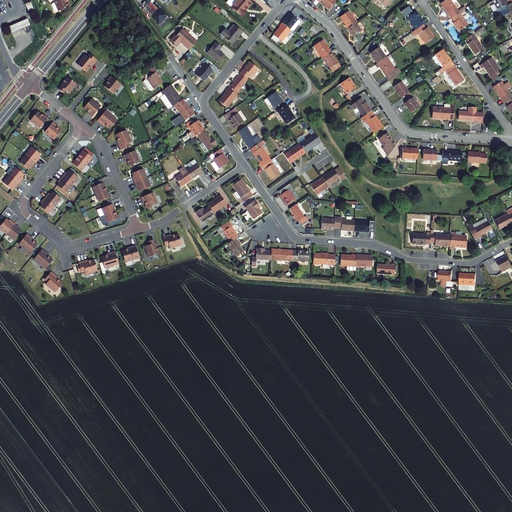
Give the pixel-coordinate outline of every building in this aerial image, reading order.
[(51,5),(54,11),(56,12),(58,11),(69,6),(67,2),(68,0),(67,0),(53,0),(55,3),(52,4),(51,5)] [(149,1),(150,0),(143,0),(145,1),(142,4),(145,7),(144,8),(153,15),(152,17),(159,23),(158,24),(162,27),(166,22),(164,21),(164,20),(166,21),(169,18),(149,1)] [(248,7),(252,3),(248,0),(237,0),(231,8),(232,8),(232,10),(234,11),(235,11),(241,16),(246,11),(244,10),(247,7),(248,7)] [(322,0),(321,2),(329,9),(336,2),(333,0),(322,0)] [(452,18),(459,13),(458,11),(453,3),(456,1),(455,0),(445,0),(440,4),(451,19),(452,18)] [(490,7),(493,12),(494,11),(501,7),(506,6),(511,3),(511,0),(495,0),(488,4),(489,7),(490,7)] [(35,14),(30,3),(25,5),(30,16),(35,14)] [(503,11),(501,13),(502,16),(508,13),(511,10),(511,3),(506,6),(501,7),(494,11),(496,13),(499,11),(499,10),(502,9),(503,11)] [(347,29),(356,23),(357,22),(349,11),(340,17),(345,25),(347,29)] [(289,13),(282,23),(290,29),(297,20),(289,13)] [(415,30),(423,24),(425,23),(422,19),(421,20),(416,13),(408,18),(408,19),(415,30)] [(468,25),(459,13),(452,18),(454,22),(454,23),(459,31),(468,25)] [(28,22),(27,20),(8,28),(11,35),(30,27),(28,22)] [(300,22),(297,20),(290,29),(291,31),(292,32),(300,22)] [(510,27),(511,26),(509,22),(501,27),(503,30),(509,28),(510,27)] [(291,31),(290,29),(282,23),(279,26),(280,26),(278,29),(278,30),(277,31),(277,30),(273,35),(282,42),(286,37),(291,31)] [(356,23),(347,29),(353,37),(362,31),(356,23)] [(237,39),(242,32),(233,24),(228,31),(229,32),(224,38),(231,44),(236,38),(237,39)] [(425,43),(434,37),(427,27),(426,28),(423,24),(415,30),(411,33),(414,37),(418,34),(425,43)] [(475,35),(484,29),(483,27),(473,33),(475,35)] [(189,50),(197,42),(182,29),(176,36),(174,35),(170,40),(177,46),(180,42),(189,50)] [(475,55),(476,54),(483,49),(473,34),(466,39),(468,43),(468,44),(475,55)] [(322,58),(331,52),(323,40),(318,44),(315,46),(314,46),(322,58)] [(207,53),(218,62),(224,55),(219,50),(221,47),(216,42),(207,53)] [(377,64),(386,58),(379,47),(370,53),(377,64)] [(441,74),(445,71),(454,65),(451,62),(446,55),(442,50),(435,55),(443,67),(439,70),(439,71),(441,74)] [(331,52),(322,58),(330,69),(338,63),(339,63),(335,58),(334,59),(332,56),(333,55),(331,52)] [(96,59),(88,53),(86,56),(83,54),(75,63),(84,71),(87,67),(87,68),(88,66),(90,64),(91,65),(96,59)] [(379,67),(389,81),(401,73),(397,68),(395,69),(387,57),(386,58),(377,64),(375,65),(378,68),(379,67)] [(484,68),(493,81),(498,77),(495,73),(500,70),(491,58),(480,66),(482,69),(484,68)] [(240,73),(247,79),(250,75),(252,76),(258,69),(249,62),(240,73)] [(341,67),(338,63),(330,69),(333,72),(341,67)] [(204,64),(195,75),(203,82),(213,71),(204,64)] [(454,65),(445,71),(456,86),(464,80),(454,65)] [(151,91),(163,83),(159,78),(160,78),(156,72),(144,81),(143,82),(149,91),(151,91)] [(229,88),(236,94),(240,90),(239,89),(248,79),(247,79),(240,73),(233,82),(234,83),(232,85),(232,84),(229,88)] [(113,94),(121,84),(110,76),(108,79),(109,80),(107,82),(106,83),(107,83),(104,87),(113,94)] [(63,93),(65,90),(69,93),(76,85),(68,77),(65,81),(65,80),(60,86),(62,87),(59,90),(63,93)] [(349,78),(340,84),(340,85),(344,90),(347,94),(356,88),(349,78)] [(393,87),(401,98),(409,92),(402,81),(393,87)] [(504,103),(506,102),(511,98),(511,96),(507,89),(511,86),(508,82),(504,85),(501,82),(493,87),(504,103)] [(181,100),(171,85),(156,95),(159,98),(160,97),(164,94),(173,106),(174,105),(181,100)] [(226,91),(224,94),(225,94),(224,95),(223,95),(218,101),(227,108),(237,95),(236,94),(229,88),(228,88),(226,91)] [(274,108),(283,102),(276,92),(267,98),(271,104),(274,108)] [(173,106),(164,94),(160,97),(169,109),(173,106)] [(371,111),(365,102),(364,103),(361,98),(350,106),(353,110),(357,108),(363,117),(371,111)] [(404,103),(411,112),(419,107),(413,98),(404,103)] [(92,117),(100,107),(91,99),(83,107),(87,110),(86,110),(88,112),(90,113),(89,114),(92,117)] [(183,99),(181,100),(174,105),(185,121),(194,115),(183,99)] [(289,107),(287,104),(277,111),(286,124),(295,118),(291,112),(290,112),(289,111),(290,110),(288,108),(289,107)] [(432,118),(453,120),(454,108),(450,108),(450,106),(448,105),(443,104),(443,107),(444,107),(444,108),(437,107),(432,107),(432,118)] [(459,112),(458,120),(476,121),(476,123),(482,123),(483,113),(476,113),(476,108),(468,108),(468,112),(459,112)] [(231,110),(224,115),(228,121),(229,120),(234,128),(243,122),(237,113),(235,115),(231,110)] [(30,120),(39,128),(48,118),(44,115),(44,116),(42,115),(40,114),(37,111),(30,120)] [(109,129),(116,120),(105,111),(97,121),(102,125),(103,124),(104,125),(106,127),(106,126),(109,129)] [(363,117),(361,118),(364,123),(366,122),(374,133),(383,127),(375,116),(374,116),(371,111),(363,117)] [(204,130),(198,121),(194,123),(189,127),(191,130),(189,131),(190,132),(188,133),(188,135),(191,139),(193,138),(197,135),(204,130)] [(52,122),(44,132),(54,140),(61,131),(58,128),(56,127),(55,125),(56,124),(52,122)] [(251,134),(246,126),(238,132),(242,137),(244,139),(243,140),(249,150),(250,149),(261,142),(257,136),(253,138),(250,134),(251,134)] [(120,150),(129,146),(128,143),(131,141),(126,130),(116,134),(117,138),(118,140),(118,142),(117,143),(120,150)] [(205,130),(204,130),(197,135),(203,143),(200,145),(205,152),(208,150),(208,151),(217,144),(214,140),(212,141),(211,139),(205,130)] [(299,144),(305,153),(321,142),(315,133),(299,144)] [(388,156),(396,145),(387,133),(378,139),(383,147),(382,148),(388,156)] [(261,168),(271,161),(261,147),(265,145),(262,141),(261,142),(250,149),(260,163),(259,164),(261,168)] [(290,164),(305,153),(299,144),(284,155),(290,164)] [(31,165),(32,166),(38,159),(37,158),(38,157),(40,154),(31,147),(28,151),(22,158),(19,162),(28,169),(30,167),(31,165)] [(417,159),(418,149),(402,148),(402,158),(417,159)] [(216,170),(228,162),(224,157),(225,156),(220,149),(213,154),(216,158),(213,160),(214,161),(212,163),(216,170)] [(423,149),(423,160),(442,161),(442,156),(437,155),(437,150),(423,149)] [(80,154),(75,160),(74,160),(72,163),(81,171),(92,157),(82,150),(80,153),(80,154)] [(462,152),(443,150),(442,156),(442,161),(442,164),(447,165),(448,161),(461,162),(462,152)] [(139,162),(135,151),(123,156),(124,159),(125,159),(126,161),(127,163),(127,162),(129,166),(139,162)] [(480,153),(468,152),(467,166),(470,167),(471,163),(486,164),(486,154),(480,154),(480,153)] [(186,170),(192,179),(202,172),(194,160),(190,162),(193,166),(189,168),(186,170)] [(271,161),(261,168),(263,171),(264,170),(271,180),(280,174),(271,161)] [(15,186),(16,187),(22,180),(21,178),(22,177),(24,174),(15,167),(11,171),(12,171),(6,178),(2,182),(11,190),(14,187),(15,186)] [(181,187),(192,179),(186,170),(184,167),(178,171),(181,174),(175,178),(181,187)] [(345,174),(339,167),(335,170),(327,175),(327,174),(322,177),(328,186),(345,174)] [(134,183),(136,187),(138,186),(138,188),(140,191),(150,187),(148,182),(145,174),(145,173),(143,169),(132,173),(133,176),(134,178),(132,178),(134,183)] [(64,173),(58,180),(60,181),(59,183),(56,185),(65,193),(69,189),(68,188),(74,181),(75,182),(78,178),(69,170),(67,173),(66,174),(64,173)] [(313,183),(310,185),(316,195),(329,186),(328,186),(322,177),(317,181),(318,181),(316,182),(316,181),(313,183)] [(253,196),(241,179),(241,180),(233,185),(232,186),(236,192),(233,194),(241,204),(253,196)] [(107,194),(105,187),(103,183),(97,185),(95,182),(92,183),(94,187),(92,187),(98,202),(109,197),(108,193),(107,194)] [(280,195),(280,196),(287,206),(296,200),(289,190),(292,187),(289,184),(278,192),(280,195)] [(47,194),(41,201),(43,202),(41,204),(39,206),(48,214),(52,210),(51,209),(57,202),(57,203),(61,199),(52,191),(50,194),(48,195),(47,194)] [(157,204),(153,193),(140,197),(142,201),(143,201),(144,203),(145,204),(147,208),(157,204)] [(226,204),(220,195),(207,204),(209,206),(213,213),(226,204)] [(255,200),(245,207),(253,220),(262,213),(259,209),(257,206),(258,205),(255,200)] [(116,215),(113,208),(114,208),(112,204),(101,209),(107,223),(118,219),(117,215),(116,215)] [(296,205),(289,209),(298,222),(299,221),(301,224),(309,219),(306,216),(304,217),(296,205)] [(213,213),(209,206),(203,210),(201,211),(200,209),(195,212),(202,222),(214,214),(213,213)] [(508,226),(511,223),(507,214),(494,221),(499,229),(507,225),(508,226)] [(341,230),(353,231),(354,220),(342,220),(342,218),(334,217),(334,219),(334,228),(341,229),(341,230)] [(321,229),(333,230),(334,228),(334,219),(322,218),(321,229)] [(18,227),(10,221),(9,223),(8,222),(5,220),(0,226),(0,230),(2,232),(9,237),(9,238),(13,241),(21,232),(18,230),(16,229),(18,227)] [(354,220),(353,231),(368,232),(369,221),(354,220)] [(231,226),(232,226),(229,221),(220,227),(230,242),(236,238),(238,236),(231,226)] [(474,239),(492,230),(487,221),(480,226),(473,229),(473,228),(469,230),(474,239)] [(425,235),(412,234),(412,244),(424,245),(424,244),(430,245),(430,243),(430,234),(430,233),(426,233),(426,236),(425,236),(425,235)] [(466,247),(466,236),(455,235),(455,233),(450,233),(450,235),(450,247),(449,249),(454,249),(455,247),(466,247)] [(18,245),(30,254),(37,245),(34,243),(34,242),(33,241),(31,240),(32,239),(27,234),(18,245)] [(162,237),(165,246),(169,245),(170,248),(181,244),(178,234),(174,235),(174,234),(172,235),(170,236),(169,234),(162,237)] [(434,246),(450,247),(450,235),(435,234),(430,234),(430,243),(435,243),(434,246)] [(236,238),(230,242),(227,244),(236,257),(243,252),(239,246),(241,245),(236,238)] [(148,241),(149,245),(145,246),(148,257),(159,254),(158,250),(158,249),(156,242),(154,243),(153,240),(148,241)] [(122,251),(125,262),(139,257),(135,245),(129,247),(129,248),(127,249),(125,250),(122,251)] [(270,260),(271,251),(264,251),(262,251),(262,249),(256,248),(256,258),(252,257),(251,266),(255,266),(256,259),(270,260)] [(280,250),(271,249),(271,251),(270,260),(292,261),(292,251),(288,250),(288,252),(279,251),(280,250)] [(33,260),(45,269),(52,260),(49,258),(49,257),(48,256),(46,255),(47,254),(42,250),(33,260)] [(101,257),(105,268),(119,264),(115,251),(109,253),(109,255),(107,255),(105,256),(101,257)] [(308,261),(309,252),(292,251),(292,261),(292,262),(297,262),(297,260),(308,261)] [(318,254),(314,253),(313,264),(319,265),(319,264),(322,264),(331,265),(334,265),(335,255),(328,254),(328,253),(321,253),(321,254),(318,254)] [(348,270),(355,271),(355,267),(356,255),(351,254),(351,255),(348,255),(348,256),(347,256),(347,255),(341,255),(340,266),(347,266),(347,269),(348,270)] [(372,256),(356,255),(355,267),(361,268),(362,266),(372,267),(372,266),(372,260),(372,256)] [(511,267),(506,257),(496,262),(502,272),(511,267)] [(78,263),(81,272),(85,271),(86,274),(97,271),(94,260),(90,261),(88,261),(86,262),(86,261),(78,263)] [(381,264),(377,264),(376,274),(394,275),(395,266),(395,264),(391,264),(391,265),(384,264),(383,265),(381,265),(381,264)] [(451,282),(452,272),(438,271),(438,273),(438,280),(438,281),(441,281),(441,286),(452,287),(453,282),(451,282)] [(51,272),(44,280),(47,282),(45,285),(55,292),(62,284),(59,281),(58,279),(56,278),(57,277),(51,272)] [(476,274),(459,274),(459,285),(475,286),(476,274)]
